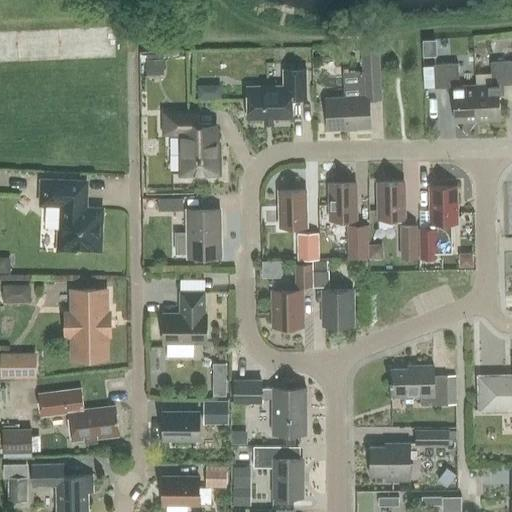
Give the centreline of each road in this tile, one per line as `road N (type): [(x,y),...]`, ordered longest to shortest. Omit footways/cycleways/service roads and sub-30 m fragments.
road 1 (residential): [(483,150),(280,152),(254,171),(249,345),(273,361),(333,361)]
road 2 (residential): [(123,511),(140,445),(129,58)]
road 3 (residential): [(333,361),(477,299),(487,281),(483,150)]
road 4 (residential): [(336,511),(333,361)]
